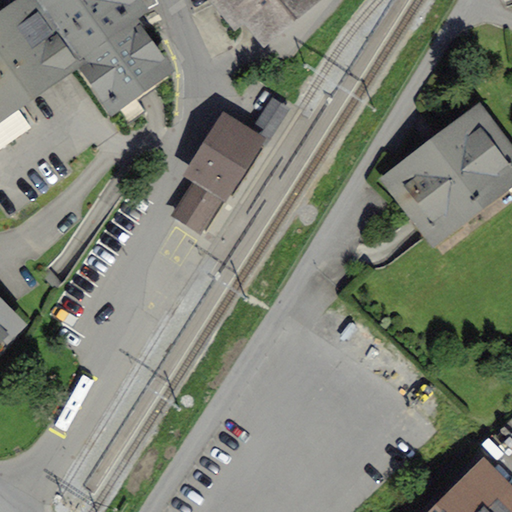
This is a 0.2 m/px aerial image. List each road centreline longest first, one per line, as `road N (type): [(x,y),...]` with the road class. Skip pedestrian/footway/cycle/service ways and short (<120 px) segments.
road 1 (residential): [(149,511),(473,0)]
road 2 (residential): [(175,0),(209,67),(204,118),(126,334),(10,508)]
